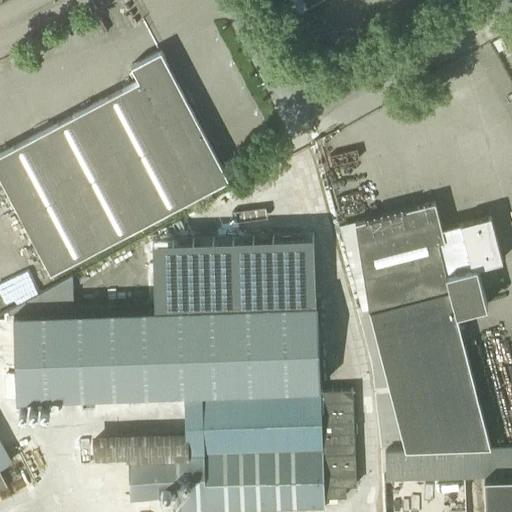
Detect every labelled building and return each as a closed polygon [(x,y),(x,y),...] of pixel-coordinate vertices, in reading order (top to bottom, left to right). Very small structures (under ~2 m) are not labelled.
[(294,0),(300,10),(318,0),(294,0)] [(132,65),(140,78),(0,151),(0,178),(50,272),(229,177),(185,93),(188,92),(187,90),(184,92),(161,48),(144,58),(132,65)] [(251,174),(267,166),(261,153),(245,162),(251,174)] [(511,444),(491,446),(457,311),(487,303),(477,265),(502,258),(491,213),(442,226),(435,200),(355,220),(369,308),(407,449),(386,450),(387,477),(511,471),(511,444)] [(223,302),(124,308),(73,310),(72,274),(8,309),(11,397),(158,390),(179,389),(179,396),(185,396),(321,390),(317,302),(288,303),(286,250),(221,253),(223,302)] [(352,389),(321,390),(185,396),(186,431),(92,435),(93,456),(129,455),(130,496),(175,494),(176,510),(325,505),(324,495),(346,494),(346,484),(355,483),(352,389)] [(0,470),(0,467),(4,465),(12,460),(7,450),(35,444),(33,435),(1,440),(0,438),(0,488),(8,486),(0,470)] [(511,511),(511,474),(485,475),(486,511),(511,511)]
